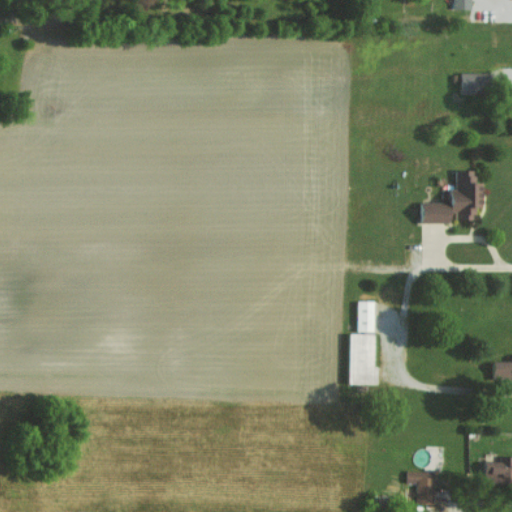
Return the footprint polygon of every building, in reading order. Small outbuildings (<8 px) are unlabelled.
[(451,0),(452,8),(469,8),(469,0),(451,0)] [(459,93),(483,93),(483,71),(459,71),(459,93)] [(418,201),(419,222),(450,222),(450,219),(472,218),(472,208),(480,207),(480,181),(473,181),(473,169),(453,169),(453,187),(448,187),(448,201),(418,201)] [(355,331),(372,331),(372,300),(355,300),(355,331)] [(371,367),(372,333),(347,333),(346,383),(376,384),(376,367),(371,367)] [(511,378),(511,355),(511,356),(511,360),(492,360),(492,378),(511,378)] [(511,455),(498,456),(498,460),(482,460),(483,483),(511,481),(511,455)] [(432,504),(433,471),(405,470),(404,482),(415,482),(414,503),(432,504)]
